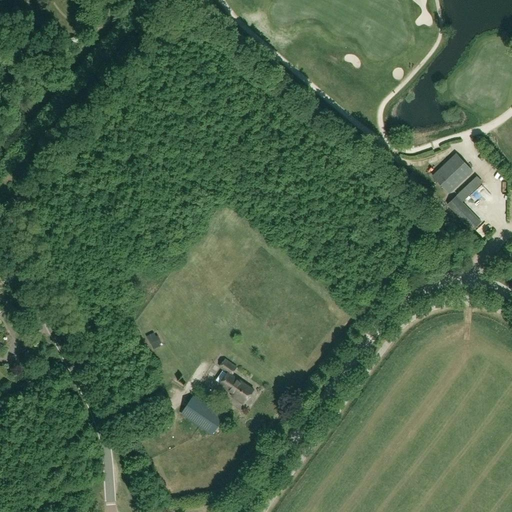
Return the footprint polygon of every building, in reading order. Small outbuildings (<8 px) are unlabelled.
[(449,193),(473,171),(456,154),(433,175),(449,193)] [(463,201),(474,190),(469,184),(457,195),(463,201)] [(447,204),(472,231),(482,222),(456,195),(447,204)] [(155,336),(148,340),(152,348),(159,344),(155,336)] [(254,390),(232,375),(237,367),(225,359),(220,367),(228,372),(219,384),(236,396),(235,398),(244,405),(254,390)] [(224,416),(208,406),(211,402),(197,392),(194,396),(193,395),(181,413),(211,434),(224,416)]
